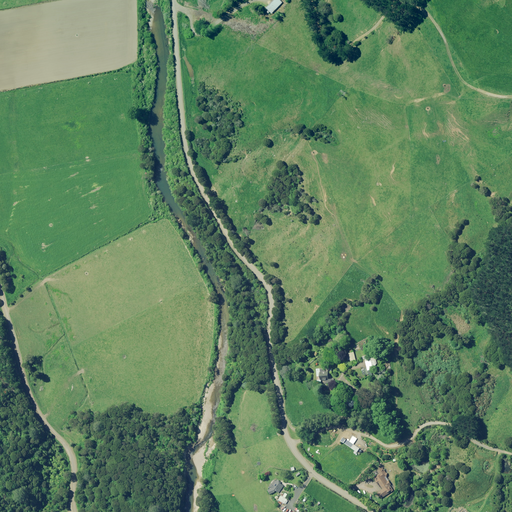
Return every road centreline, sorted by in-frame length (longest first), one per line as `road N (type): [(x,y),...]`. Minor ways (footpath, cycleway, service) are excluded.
road 1 (unclassified): [(167,0),(165,71),(176,148),(202,224),(253,326),(281,432),(310,472),(382,511)]
road 2 (track): [(511,449),(487,474),(484,492),(457,503),(441,478),(434,419),(418,419),(412,436),(395,446),(356,426),(281,432)]
road 3 (track): [(78,511),(68,457),(30,398),(0,294)]
